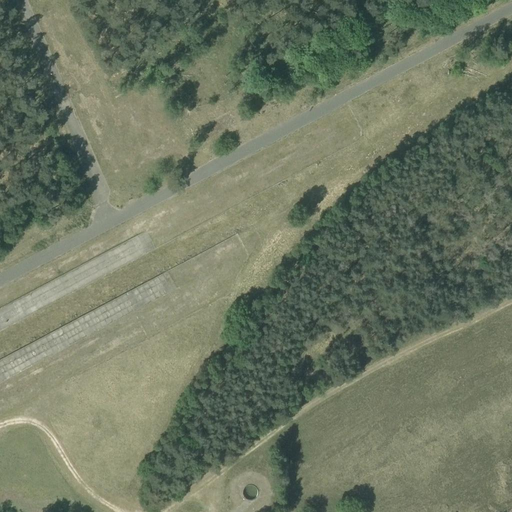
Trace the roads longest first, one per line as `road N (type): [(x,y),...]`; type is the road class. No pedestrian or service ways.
road 1 (track): [(110,223),(511,10)]
road 2 (track): [(511,298),(343,383),(222,473),(212,505)]
road 3 (track): [(110,223),(106,185),(23,0)]
road 4 (track): [(0,432),(29,416),(43,421),(88,492),(126,511)]
road 5 (track): [(110,223),(0,282)]
